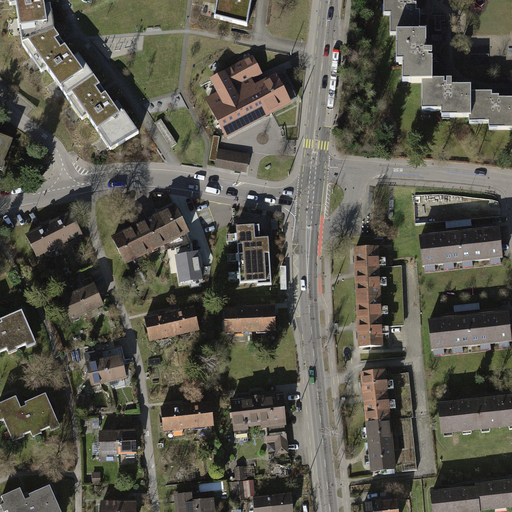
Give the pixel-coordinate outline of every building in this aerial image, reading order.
[(42,7),(41,0),(13,0),(20,44),(25,41),(53,31),(51,7),(42,7)] [(217,0),(215,20),(247,27),(252,0),(217,0)] [(415,14),(414,0),(383,0),(383,18),(389,18),(390,37),(400,37),(421,37),(420,14),(415,14)] [(71,60),(53,31),(25,41),(63,97),(92,78),(78,56),(71,60)] [(429,37),(421,37),(400,37),(400,62),(405,61),(406,82),(424,82),(435,82),(435,61),(429,61),(429,37)] [(220,95),(208,101),(226,136),(249,124),(270,112),(297,98),(284,74),(256,89),(251,79),(261,73),(253,58),(212,79),(220,95)] [(112,106),(92,78),(63,97),(75,114),(82,110),(110,150),(137,134),(117,103),(112,106)] [(435,82),(424,82),(424,112),(442,112),(442,118),(471,118),(471,94),(471,88),(444,88),(444,82),(435,82)] [(491,94),(471,94),(471,118),(472,124),(490,124),(490,131),(511,130),(511,101),(491,102),(491,94)] [(155,123),(171,148),(177,144),(161,120),(155,123)] [(0,169),(2,170),(14,143),(0,136),(0,169)] [(220,137),(214,136),(210,161),(217,162),(219,152),(218,152),(220,137)] [(249,157),(219,151),(219,152),(217,162),(216,166),(246,171),(249,157)] [(150,220),(164,247),(173,242),(176,249),(190,244),(186,235),(188,234),(173,207),(150,220)] [(81,236),(70,214),(24,238),(35,260),(81,236)] [(164,247),(150,220),(111,240),(125,267),(164,247)] [(269,239),(260,240),(259,225),(236,227),(240,284),(257,283),(257,286),(272,285),(269,239)] [(501,260),(498,229),(458,233),(462,265),(501,260)] [(462,265),(458,233),(419,238),(422,269),(462,265)] [(200,281),(197,254),(192,254),(190,244),(176,249),(177,256),(173,257),(177,284),(200,281)] [(358,298),(380,297),(378,248),(356,249),(357,275),(358,298)] [(400,267),(386,267),(388,327),(391,327),(403,326),(400,267)] [(101,308),(92,286),(76,293),(84,315),(101,308)] [(84,315),(76,293),(59,300),(68,321),(84,315)] [(360,347),(382,347),(381,327),(380,297),(358,298),(359,327),(360,346),(360,347)] [(198,331),(192,307),(144,319),(150,343),(198,331)] [(275,335),(274,308),(223,310),(224,337),(275,335)] [(0,355),(1,355),(0,353),(0,351),(7,348),(10,355),(18,351),(17,349),(27,344),(29,348),(36,345),(21,312),(2,321),(3,324),(0,325),(0,355)] [(511,343),(507,312),(467,317),(471,348),(511,343)] [(471,348),(467,317),(427,321),(430,352),(471,348)] [(106,382),(101,358),(99,349),(81,353),(87,386),(106,382)] [(101,358),(106,382),(124,379),(120,355),(101,358)] [(367,422),(389,420),(385,371),(362,374),(365,400),(367,422)] [(407,373),(392,375),(402,472),(418,470),(407,373)] [(16,399),(0,405),(0,409),(1,412),(0,412),(0,419),(1,422),(4,420),(13,441),(24,437),(23,435),(31,432),(33,437),(41,434),(40,431),(50,427),(52,432),(60,429),(46,395),(25,403),(27,407),(20,409),(16,399)] [(285,427),(282,395),(227,399),(230,432),(248,430),(248,428),(258,427),(259,429),(266,429),(285,427)] [(511,427),(511,396),(476,401),(480,432),(511,427)] [(213,427),(210,401),(160,407),(163,433),(213,427)] [(480,432),(476,401),(436,406),(440,437),(480,432)] [(372,472),(395,470),(389,420),(367,422),(370,448),(372,472)] [(287,454),(285,427),(266,429),(268,455),(287,454)] [(134,454),(133,431),(115,432),(116,455),(134,454)] [(116,455),(115,432),(97,433),(98,456),(116,455)] [(243,467),(234,468),(235,481),(244,481),(243,467)] [(253,481),(231,483),(232,499),(254,497),(253,481)] [(511,506),(511,482),(477,486),(477,489),(480,510),(511,506)] [(20,489),(2,497),(5,504),(1,506),(3,511),(6,511),(8,511),(60,511),(50,487),(29,495),(31,499),(25,501),(20,489)] [(479,511),(480,510),(477,489),(432,494),(433,511),(479,511)] [(190,490),(171,491),(171,497),(168,498),(169,511),(213,511),(212,498),(200,499),(199,493),(190,494),(190,490)] [(293,511),(292,495),(253,498),(254,511),(293,511)] [(396,511),(396,501),(379,502),(380,511),(396,511)] [(116,511),(117,502),(99,502),(98,511),(116,511)] [(134,511),(135,502),(117,502),(116,511),(134,511)] [(380,511),(379,502),(363,504),(363,511),(380,511)]
